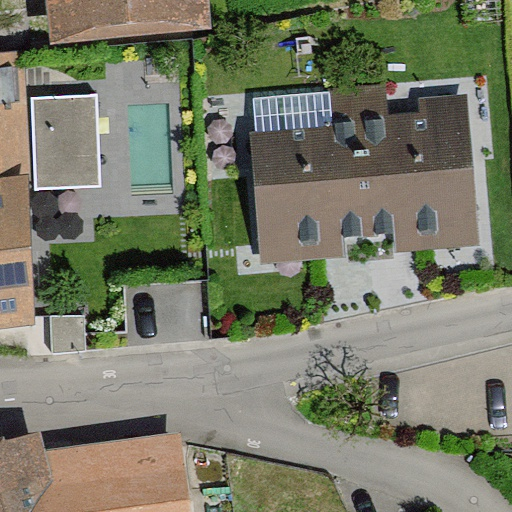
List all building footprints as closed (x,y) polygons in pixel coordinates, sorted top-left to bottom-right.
[(65,0),(69,36),(190,25),(187,0),(65,0)] [(0,325),(30,321),(24,191),(25,191),(17,54),(4,56),(5,58),(0,58),(0,325)] [(368,234),(472,225),(462,118),(387,124),(384,91),(356,94),(368,234)] [(368,234),(356,94),(329,96),(329,93),(253,100),(255,123),(254,124),(264,243),(368,234)] [(94,98),(32,100),(34,191),(38,191),(38,186),(96,184),(94,98)] [(83,317),(50,317),(52,354),(85,352),(83,317)] [(0,511),(52,511),(44,475),(37,446),(29,439),(0,446),(0,511)] [(184,511),(177,456),(44,475),(52,511),(184,511)]
